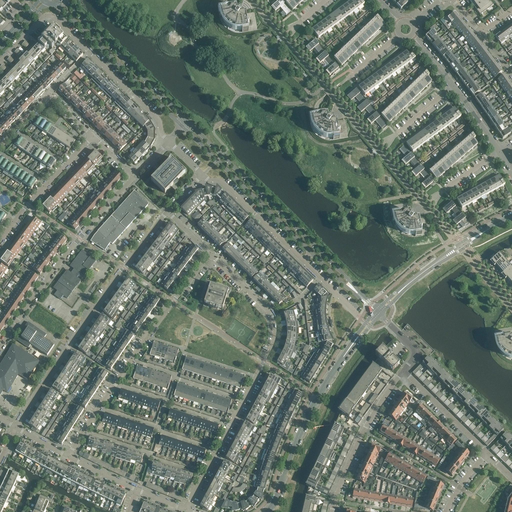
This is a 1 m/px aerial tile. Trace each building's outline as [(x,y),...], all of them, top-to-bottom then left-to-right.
[(287,15),(290,12),(284,4),(281,0),(280,0),(273,6),(272,7),(273,7),(276,11),(280,7),(287,15)] [(297,6),(290,0),(287,0),(285,2),(293,10),(297,6)] [(357,0),(352,0),(351,1),(358,9),(364,4),(361,1),(359,2),(357,0)] [(407,8),(413,4),(410,1),(408,3),(404,0),(402,0),(397,6),(401,10),(405,6),(407,8)] [(486,0),(482,3),(487,10),(494,5),(490,0),(488,2),(486,0)] [(255,12),(247,13),(246,14),(246,13),(245,13),(245,12),(245,11),(244,10),(243,9),(242,8),(241,8),(241,7),(240,7),(239,7),(238,7),(237,8),(236,7),(235,1),(217,4),(219,10),(220,17),(221,20),(223,24),(225,27),(228,29),(231,31),(235,32),(239,33),(242,32),(249,31),(258,30),(255,12)] [(351,1),(347,4),(353,13),(354,12),(355,14),(359,12),(358,9),(351,1)] [(482,3),(478,6),(479,8),(477,10),(480,15),(487,10),(482,3)] [(347,4),(343,7),(349,16),(353,13),(347,4)] [(349,16),(343,7),(338,10),(345,19),(349,16)] [(338,10),(334,14),(340,22),(345,19),(338,10)] [(448,18),(451,22),(459,16),(455,12),(448,18)] [(340,22),(334,14),(330,17),(336,25),(340,22)] [(459,16),(451,22),(455,26),(462,21),(458,17),(459,16)] [(330,17),(325,20),(332,29),(336,25),(330,17)] [(377,17),(373,20),(381,28),(385,24),(377,17)] [(332,29),(325,20),(321,23),(327,32),(332,29)] [(373,20),(369,24),(377,32),(381,28),(373,20)] [(455,26),(458,31),(465,25),(462,21),(455,26)] [(321,23),(317,26),(323,35),(327,32),(321,23)] [(369,24),(365,28),(373,36),(377,32),(369,24)] [(469,29),(465,25),(458,31),(461,35),(469,29)] [(323,35),(317,26),(312,30),(318,38),(323,35)] [(425,37),(429,41),(436,35),(433,31),(435,28),(433,26),(428,31),(430,33),(425,37)] [(45,49),(45,48),(49,45),(51,47),(56,42),(61,47),(67,40),(58,31),(58,30),(56,27),(55,28),(55,29),(52,29),(52,28),(51,28),(48,31),(49,31),(38,42),(45,49)] [(365,28),(362,32),(369,39),(373,36),(365,28)] [(461,35),(465,39),(472,33),(469,29),(461,35)] [(500,33),(506,41),(510,38),(504,30),(500,33)] [(358,35),(365,43),(369,39),(362,32),(358,35)] [(307,48),(310,51),(310,52),(315,48),(318,45),(319,45),(315,40),(315,41),(308,33),(304,36),(311,44),(306,48),(307,48)] [(475,37),(472,33),(465,39),(468,43),(475,37)] [(506,41),(500,33),(495,37),(501,44),(506,41)] [(358,35),(354,39),(361,47),(365,43),(358,35)] [(433,45),(440,39),(436,35),(429,41),(433,45)] [(479,42),(475,37),(468,43),(472,47),(479,42)] [(67,40),(61,47),(65,51),(71,44),(70,42),(71,41),(68,39),(67,40)] [(350,43),(355,48),(357,51),(361,47),(354,39),(350,43)] [(436,49),(438,48),(443,43),(440,39),(433,45),(436,49)] [(34,46),(41,53),(45,49),(38,42),(34,46)] [(479,42),(472,47),(473,48),(475,52),(482,46),(479,42)] [(357,51),(355,48),(350,43),(346,47),(353,54),(357,51)] [(440,54),(447,47),(443,43),(438,48),(436,49),(440,54)] [(71,44),(65,51),(68,54),(75,48),(71,44)] [(325,52),(321,48),(318,45),(315,48),(321,56),(316,59),(317,60),(317,59),(320,63),(320,64),(325,60),(328,57),(329,56),(325,52)] [(446,48),(440,54),(443,58),(450,52),(453,50),(450,45),(447,47),(446,48)] [(41,53),(34,46),(31,50),(38,56),(41,53)] [(486,50),(484,48),(482,46),(475,52),(478,56),(486,50)] [(353,54),(346,47),(342,50),(349,58),(353,54)] [(79,51),(76,48),(75,48),(68,54),(72,58),(79,51)] [(27,54),(34,60),(38,56),(31,50),(27,54)] [(342,50),(338,54),(346,62),(349,58),(342,50)] [(486,50),(478,56),(482,60),(489,55),(486,50)] [(79,51),(72,58),(76,62),(83,55),(79,51)] [(410,56),(407,51),(402,55),(409,63),(415,58),(412,55),(410,56)] [(450,52),(443,58),(447,62),(454,56),(450,52)] [(23,58),(30,64),(31,65),(35,62),(34,60),(27,54),(23,58)] [(346,62),(338,54),(334,58),(341,66),(346,62)] [(454,56),(447,62),(450,66),(457,60),(460,58),(456,54),(454,56)] [(402,55),(398,58),(404,67),(409,63),(402,55)] [(482,60),(485,64),(492,59),(489,55),(482,60)] [(325,60),(322,62),(327,67),(329,65),(331,67),(326,71),(327,71),(330,75),(332,74),(333,75),(340,70),(339,68),(335,64),(334,64),(328,57),(325,60)] [(30,64),(23,58),(19,61),(26,68),(30,64)] [(404,67),(398,58),(394,61),(400,70),(404,67)] [(492,59),(485,64),(488,69),(496,63),(492,59)] [(85,71),(92,64),(88,60),(81,67),(85,71)] [(457,60),(450,66),(453,70),(460,65),(457,60)] [(19,61),(16,65),(23,72),(26,68),(19,61)] [(59,61),(55,65),(63,73),(64,72),(63,71),(66,68),(59,61)] [(394,61),(389,64),(396,73),(400,70),(394,61)] [(460,65),(453,70),(457,75),(464,69),(466,67),(463,63),(460,65)] [(488,69),(492,73),(499,67),(496,63),(488,69)] [(85,71),(89,74),(96,68),(92,64),(85,71)] [(396,73),(389,64),(385,68),(391,76),(396,73)] [(23,72),(16,65),(12,69),(19,76),(23,72)] [(51,69),(58,76),(59,75),(60,76),(63,73),(55,65),(51,69)] [(499,67),(492,73),(495,78),(502,72),(499,67)] [(96,68),(89,74),(93,78),(100,71),(96,68)] [(385,68),(381,71),(387,80),(391,76),(385,68)] [(12,69),(8,73),(15,80),(19,76),(12,69)] [(51,69),(48,73),(54,80),(58,76),(51,69)] [(464,69),(457,75),(460,79),(467,73),(464,69)] [(91,80),(95,83),(103,75),(100,71),(93,78),(91,80)] [(387,80),(381,71),(376,74),(383,83),(387,80)] [(429,76),(426,72),(420,78),(428,85),(432,81),(428,77),(429,76)] [(15,80),(8,73),(4,77),(11,84),(15,80)] [(44,77),(51,84),(52,83),(53,83),(55,81),(54,80),(48,73),(44,77)] [(460,79),(463,83),(471,78),(467,73),(460,79)] [(376,74),(372,77),(378,86),(383,83),(376,74)] [(107,79),(103,75),(95,83),(99,87),(101,86),(107,79)] [(500,85),(508,79),(504,75),(497,80),(500,85)] [(1,81),(7,88),(9,89),(13,85),(11,84),(4,77),(1,81)] [(44,77),(40,81),(47,88),(51,84),(44,77)] [(378,86),(372,77),(368,81),(374,89),(378,86)] [(420,78),(417,81),(424,89),(428,85),(420,78)] [(471,78),(463,83),(467,87),(474,82),(471,78)] [(101,86),(104,90),(111,83),(107,79),(101,86)] [(503,89),(511,84),(508,79),(500,85),(503,89)] [(36,85),(43,92),(44,90),(45,91),(48,89),(47,88),(40,81),(36,85)] [(368,81),(363,84),(370,92),(374,89),(368,81)] [(424,89),(417,81),(413,85),(420,93),(424,89)] [(467,87),(470,92),(477,86),(474,82),(467,87)] [(69,87),(65,83),(58,90),(61,93),(60,94),(61,95),(69,87)] [(111,83),(104,90),(103,91),(107,95),(115,86),(111,83)] [(370,92),(363,84),(359,87),(365,96),(370,92)] [(506,93),(511,89),(511,85),(511,84),(503,89),(506,93)] [(36,85),(33,89),(40,96),(43,93),(42,93),(43,92),(36,85)] [(413,85),(409,89),(416,96),(420,93),(413,85)] [(111,98),(112,97),(119,90),(115,86),(107,95),(111,98)] [(477,86),(470,92),(473,96),(481,91),(477,86)] [(63,96),(66,98),(72,91),(69,87),(61,95),(62,96),(63,96)] [(29,93),(37,100),(40,96),(33,89),(29,93)] [(362,104),(366,101),(360,94),(360,93),(356,89),(348,96),(348,97),(348,96),(351,100),(351,101),(356,97),(362,104)] [(416,96),(409,89),(405,92),(412,100),(416,96)] [(119,90),(112,97),(116,101),(123,94),(119,90)] [(68,101),(69,103),(76,95),(72,91),(66,98),(68,101)] [(405,92),(401,96),(408,104),(412,100),(405,92)] [(29,93),(25,97),(33,104),(33,103),(35,100),(36,101),(37,100),(29,93)] [(475,99),(478,103),(486,98),(482,93),(475,99)] [(115,102),(118,106),(126,98),(123,94),(116,101),(115,102)] [(71,103),(74,106),(80,99),(76,95),(69,103),(70,104),(71,103)] [(408,104),(401,96),(397,100),(404,108),(408,104)] [(21,101),(28,107),(30,105),(31,106),(33,104),(25,97),(21,101)] [(126,98),(118,106),(122,110),(130,102),(126,98)] [(478,103),(481,108),(489,102),(486,98),(478,103)] [(75,109),(77,110),(84,103),(80,99),(74,106),(76,108),(75,109)] [(397,100),(393,104),(400,112),(404,108),(397,100)] [(21,101),(18,104),(25,112),(26,111),(25,110),(28,107),(21,101)] [(366,109),(372,116),(376,113),(370,106),(370,105),(366,101),(362,104),(358,108),(358,109),(358,108),(361,112),(361,113),(366,109)] [(122,110),(126,114),(134,105),(130,102),(122,110)] [(481,108),(484,112),(492,107),(489,102),(481,108)] [(79,111),(81,113),(88,106),(84,103),(77,110),(78,112),(79,111)] [(25,112),(18,104),(14,108),(21,115),(22,113),(23,114),(25,112)] [(88,106),(81,113),(84,116),(83,117),(84,118),(92,110),(94,108),(90,104),(88,106)] [(400,112),(393,104),(389,108),(397,115),(400,112)] [(134,105),(126,114),(130,117),(131,116),(138,109),(134,105)] [(492,107),(484,112),(488,117),(495,111),(492,107)] [(14,108),(10,112),(18,120),(18,119),(17,118),(21,115),(14,108)] [(389,108),(385,111),(393,119),(397,115),(389,108)] [(461,117),(455,108),(450,111),(456,120),(461,117)] [(138,109),(131,116),(135,120),(143,112),(141,110),(140,111),(138,109)] [(340,139),(349,137),(346,120),(337,121),(336,121),(336,120),(336,119),(335,118),(335,117),(334,116),(333,116),(333,115),(332,115),(331,115),(330,115),(329,115),(328,115),(327,115),(326,109),(308,112),(311,124),(312,128),(314,131),(316,134),(319,137),(322,139),(326,140),(330,140),(333,140),(340,139)] [(86,118),(89,121),(96,114),(92,110),(84,118),(86,119),(86,118)] [(393,119),(385,111),(381,115),(389,123),(393,119)] [(450,111),(446,115),(452,123),(456,120),(450,111)] [(488,117),(491,121),(498,116),(495,111),(488,117)] [(18,120),(10,112),(6,116),(13,123),(15,121),(16,122),(18,120)] [(143,112),(135,120),(139,124),(146,117),(144,115),(145,114),(143,112)] [(92,125),(100,118),(100,117),(100,116),(100,115),(100,114),(99,113),(97,113),(96,113),(96,114),(89,121),(92,123),(91,124),(92,125)] [(382,128),(386,125),(379,117),(380,117),(376,113),(372,116),(368,120),(371,124),(376,121),(382,128)] [(1,118),(3,120),(10,127),(11,127),(10,126),(13,123),(6,116),(4,114),(1,118)] [(441,118),(448,126),(452,123),(446,115),(441,118)] [(491,121),(494,126),(501,120),(498,116),(491,121)] [(38,128),(44,119),(43,118),(42,119),(39,117),(35,123),(34,122),(28,128),(30,130),(32,128),(33,128),(34,129),(35,128),(36,128),(36,127),(38,128)] [(143,127),(144,126),(150,121),(146,117),(139,124),(143,127)] [(94,126),(97,128),(103,122),(100,118),(92,125),(93,127),(94,126)] [(441,118),(437,121),(443,130),(448,126),(441,118)] [(43,131),(48,123),(45,121),(46,120),(44,119),(38,128),(43,131)] [(10,127),(3,120),(0,122),(0,125),(6,130),(7,129),(8,129),(10,127)] [(494,126),(497,130),(504,125),(501,120),(494,126)] [(150,121),(144,126),(148,132),(155,130),(150,121)] [(443,130),(437,121),(433,124),(439,133),(443,130)] [(98,132),(100,133),(107,125),(103,122),(97,128),(99,131),(98,132)] [(48,123),(43,131),(47,134),(53,125),(52,124),(51,125),(48,123)] [(433,124),(428,127),(435,136),(439,133),(433,124)] [(53,125),(47,134),(52,137),(57,129),(54,127),(55,126),(53,125)] [(102,133),(104,136),(111,129),(107,125),(100,133),(101,134),(102,133)] [(497,130),(500,135),(507,129),(504,125),(497,130)] [(435,136),(428,127),(424,131),(430,139),(435,136)] [(57,129),(52,137),(56,140),(62,131),(61,130),(60,131),(57,129)] [(106,139),(107,141),(115,133),(111,129),(104,136),(107,138),(106,139)] [(507,129),(500,135),(503,139),(511,134),(507,129)] [(62,131),(56,140),(61,143),(66,135),(63,133),(64,132),(62,131)] [(424,131),(420,134),(426,143),(430,139),(424,131)] [(465,137),(466,139),(473,148),(478,144),(474,139),(475,138),(473,134),(471,132),(465,137)] [(110,141),(112,143),(119,137),(115,133),(107,141),(109,142),(110,141)] [(426,143),(420,134),(415,137),(422,146),(426,143)] [(66,135),(61,143),(65,146),(71,137),(70,136),(69,137),(66,135)] [(17,147),(19,148),(25,139),(23,138),(23,139),(20,137),(17,141),(16,141),(12,145),(14,146),(13,148),(14,148),(15,149),(16,148),(17,148),(17,147)] [(71,137),(65,146),(67,147),(66,148),(66,149),(66,150),(68,151),(70,149),(75,141),(72,139),(73,138),(71,137)] [(114,147),(115,148),(123,140),(119,137),(112,143),(115,146),(114,147)] [(415,137),(411,140),(417,149),(422,146),(415,137)] [(155,140),(148,138),(145,143),(150,149),(155,140)] [(29,143),(28,142),(26,141),(26,140),(25,139),(19,148),(23,151),(29,143)] [(473,148),(466,139),(462,143),(469,151),(473,148)] [(123,140),(115,148),(116,149),(117,148),(120,151),(127,144),(123,140)] [(417,149),(411,140),(406,144),(413,152),(417,149)] [(143,142),(139,146),(146,153),(150,149),(145,143),(143,142)] [(23,151),(28,154),(34,145),(32,144),(32,145),(29,143),(23,151)] [(462,143),(458,146),(465,155),(469,151),(462,143)] [(28,154),(33,157),(38,149),(35,147),(35,146),(34,145),(28,154)] [(146,153),(139,146),(136,150),(142,157),(146,153)] [(410,161),(414,158),(415,158),(411,153),(410,154),(404,146),(400,149),(407,157),(402,161),(403,161),(406,165),(410,161)] [(465,155),(458,146),(454,150),(461,158),(465,155)] [(33,157),(37,160),(43,151),(41,150),(41,151),(38,149),(33,157)] [(136,150),(132,154),(139,161),(142,157),(136,150)] [(454,150),(450,154),(457,162),(461,158),(454,150)] [(37,160),(42,163),(47,155),(44,153),(45,152),(43,151),(37,160)] [(91,155),(98,162),(102,158),(95,151),(91,155)] [(130,160),(135,165),(139,161),(132,154),(128,158),(126,156),(124,159),(128,163),(130,160)] [(457,162),(450,154),(446,157),(453,165),(457,162)] [(42,163),(40,165),(45,168),(46,166),(52,157),(50,156),(50,157),(47,155),(42,163)] [(91,156),(88,160),(95,166),(98,162),(91,155),(91,156)] [(52,157),(46,166),(47,167),(47,168),(47,169),(47,170),(48,171),(51,169),(56,161),(53,159),(54,158),(52,157)] [(446,157),(442,161),(449,169),(453,165),(446,157)] [(420,166),(414,158),(410,161),(416,169),(412,173),(413,173),(416,176),(415,177),(416,177),(420,173),(424,170),(421,165),(420,166)] [(165,193),(172,187),(185,172),(171,159),(151,180),(165,193)] [(0,167),(4,171),(10,163),(5,160),(0,167)] [(88,160),(84,163),(91,170),(95,166),(88,160)] [(449,169),(442,161),(438,164),(445,172),(449,169)] [(4,171),(3,173),(8,176),(14,166),(10,163),(4,171)] [(91,170),(84,163),(80,167),(87,174),(91,170)] [(438,164),(434,168),(441,176),(445,172),(438,164)] [(14,166),(8,176),(12,179),(19,169),(14,166)] [(80,167),(77,171),(84,178),(87,174),(80,167)] [(441,176),(434,168),(429,172),(436,180),(441,176)] [(17,182),(23,172),(19,169),(12,179),(17,182)] [(424,170),(420,173),(426,181),(422,184),(422,185),(422,184),(426,188),(425,188),(426,189),(434,181),(431,177),(430,177),(424,170)] [(84,178),(77,171),(73,175),(80,182),(84,178)] [(115,171),(111,175),(119,181),(122,177),(115,171)] [(21,185),(22,183),(28,175),(23,172),(17,182),(21,185)] [(22,183),(27,186),(32,178),(28,175),(22,183)] [(73,175),(69,179),(76,186),(80,182),(73,175)] [(111,175),(108,179),(115,185),(119,181),(111,175)] [(500,176),(495,178),(500,188),(505,185),(500,176)] [(28,190),(29,191),(31,189),(32,189),(37,181),(32,178),(27,186),(28,187),(27,188),(28,190)] [(495,178),(490,181),(495,190),(500,188),(495,178)] [(76,186),(69,179),(65,183),(72,190),(76,186)] [(108,179),(104,183),(111,189),(115,185),(108,179)] [(490,181),(485,183),(491,193),(495,190),(490,181)] [(65,183),(62,187),(69,193),(72,190),(65,183)] [(104,183),(101,187),(108,193),(111,189),(104,183)] [(481,186),(486,195),(491,193),(485,183),(481,186)] [(481,186),(476,189),(481,198),(483,201),(487,198),(486,195),(481,186)] [(69,193),(62,187),(58,191),(65,197),(69,193)] [(101,187),(97,191),(104,197),(108,193),(101,187)] [(207,190),(208,197),(210,196),(209,196),(210,195),(215,197),(217,190),(216,190),(216,188),(211,187),(210,188),(207,187),(207,190)] [(220,200),(225,194),(225,195),(218,188),(217,190),(215,197),(216,197),(216,196),(220,200)] [(476,189),(471,191),(476,201),(481,198),(476,189)] [(208,197),(207,190),(195,193),(196,194),(197,193),(203,200),(204,199),(203,198),(208,197)] [(54,195),(61,201),(65,197),(58,191),(54,195)] [(134,191),(111,216),(98,231),(98,232),(94,235),(90,241),(105,251),(109,245),(110,243),(112,245),(149,204),(134,191)] [(97,191),(94,195),(101,201),(104,197),(97,191)] [(471,191),(466,194),(472,203),(476,201),(471,191)] [(205,201),(203,200),(197,193),(196,194),(193,197),(201,205),(205,201)] [(229,198),(225,194),(220,200),(219,201),(223,205),(229,198)] [(466,194),(462,197),(467,206),(472,203),(466,194)] [(61,201),(54,195),(50,198),(57,205),(61,201)] [(94,195),(90,199),(97,206),(101,201),(94,195)] [(193,197),(189,201),(196,208),(197,209),(201,205),(193,197)] [(467,206),(462,197),(457,199),(462,209),(467,206)] [(46,201),(54,209),(57,205),(50,198),(47,202),(46,201)] [(229,198),(223,205),(226,209),(233,202),(229,198)] [(90,199),(86,203),(93,210),(97,206),(90,199)] [(54,209),(46,201),(42,206),(49,213),(49,214),(51,215),(52,214),(50,213),(54,209)] [(196,208),(189,201),(181,209),(181,210),(181,209),(185,213),(184,214),(187,217),(196,208)] [(447,206),(443,209),(443,210),(444,209),(447,213),(447,214),(451,210),(458,217),(461,214),(455,207),(456,206),(451,201),(446,205),(447,206)] [(225,210),(229,214),(237,206),(233,202),(226,209),(225,210)] [(86,203),(83,207),(90,214),(93,210),(86,203)] [(428,235),(427,228),(425,217),(419,218),(418,218),(418,217),(418,216),(417,215),(417,214),(416,214),(416,213),(415,213),(414,212),(413,212),(412,212),(411,212),(409,212),(408,203),(390,206),(393,221),(394,225),(396,228),(398,231),(401,234),(404,236),(408,237),(412,237),(415,237),(422,236),(428,235)] [(234,216),(241,210),(237,206),(229,214),(233,218),(234,216)] [(83,207),(79,211),(86,218),(90,214),(83,207)] [(245,213),(241,210),(234,216),(238,220),(245,213)] [(79,211),(76,215),(83,222),(86,218),(79,211)] [(245,213),(238,220),(242,224),(249,217),(249,218),(247,216),(248,215),(246,212),(245,213)] [(64,213),(58,219),(60,221),(61,222),(67,215),(64,213)] [(458,217),(453,221),(454,221),(457,225),(457,226),(459,224),(463,228),(465,226),(464,226),(467,224),(468,223),(469,224),(468,222),(467,221),(465,219),(466,218),(462,214),(461,214),(458,217)] [(76,215),(72,219),(79,226),(83,222),(76,215)] [(33,217),(30,222),(38,228),(41,223),(33,217)] [(201,229),(208,223),(202,218),(199,221),(200,222),(198,225),(201,229)] [(68,224),(75,230),(79,226),(72,219),(68,224)] [(249,231),(255,224),(251,220),(245,227),(249,231)] [(27,226),(34,232),(38,228),(30,222),(27,226)] [(208,223),(201,229),(205,233),(211,226),(208,223)] [(252,234),(259,228),(258,226),(259,225),(256,223),(255,224),(249,231),(252,234)] [(167,228),(176,235),(179,230),(171,224),(167,228)] [(213,225),(211,226),(205,233),(209,236),(215,230),(217,228),(213,225)] [(27,226),(23,231),(31,236),(34,232),(27,226)] [(176,235),(167,228),(164,232),(173,239),(176,235)] [(256,238),(263,231),(259,228),(252,234),(256,238)] [(215,230),(209,236),(212,240),(218,234),(215,230)] [(264,230),(263,231),(256,238),(260,242),(267,235),(265,234),(267,233),(264,230)] [(31,236),(23,231),(20,235),(28,241),(31,236)] [(173,239),(164,232),(161,236),(168,242),(169,243),(173,239)] [(67,240),(62,236),(60,234),(56,239),(65,245),(66,244),(65,243),(67,240)] [(218,234),(212,240),(216,243),(222,237),(218,234)] [(267,235),(260,242),(264,246),(271,239),(269,237),(270,236),(268,234),(267,235)] [(20,235),(17,239),(25,245),(28,241),(20,235)] [(161,236),(158,240),(165,246),(168,242),(161,236)] [(223,236),(222,237),(216,243),(220,247),(227,239),(223,236)] [(17,239),(14,244),(21,249),(25,245),(17,239)] [(65,245),(56,239),(53,243),(60,249),(62,246),(63,247),(65,245)] [(268,250),(275,243),(271,239),(264,246),(268,250)] [(155,245),(162,250),(165,246),(158,240),(155,245)] [(53,243),(49,247),(58,254),(59,252),(58,252),(60,249),(53,243)] [(226,253),(232,247),(228,243),(222,250),(226,253)] [(272,253),(279,246),(275,243),(268,250),(267,251),(271,254),(272,253)] [(14,244),(11,248),(18,254),(21,249),(14,244)] [(191,244),(188,249),(195,254),(198,250),(191,244)] [(155,245),(152,249),(160,255),(163,251),(162,250),(155,245)] [(276,257),(282,250),(279,246),(272,253),(276,257)] [(46,251),(54,257),(56,255),(57,255),(58,254),(49,247),(48,247),(47,247),(46,247),(45,247),(45,248),(45,249),(46,250),(45,251),(46,251)] [(236,251),(232,247),(226,253),(230,257),(236,251)] [(11,248),(7,252),(15,258),(18,254),(11,248)] [(184,252),(192,258),(195,254),(188,249),(187,248),(184,252)] [(157,259),(160,255),(152,249),(149,253),(157,259)] [(50,292),(46,298),(43,302),(57,313),(64,303),(60,300),(63,296),(67,299),(81,281),(77,278),(80,274),(84,277),(96,261),(82,250),(70,266),(74,269),(71,273),(67,270),(53,288),(57,291),(54,295),(50,292)] [(280,261),(286,254),(282,250),(276,257),(280,261)] [(46,251),(43,256),(51,262),(52,261),(51,260),(54,257),(46,251)] [(233,260),(240,254),(236,251),(230,257),(233,260)] [(7,252),(4,257),(12,262),(15,258),(7,252)] [(181,256),(189,262),(192,258),(184,252),(181,256)] [(146,257),(153,262),(154,263),(157,259),(149,253),(146,257)] [(495,266),(504,258),(501,253),(496,257),(494,255),(492,257),(493,257),(491,258),(493,260),(491,261),(492,262),(492,261),(496,265),(495,266)] [(243,258),(240,254),(233,260),(237,264),(243,258)] [(283,265),(290,258),(286,254),(280,261),(283,265)] [(12,262),(4,257),(3,256),(0,260),(8,267),(12,262)] [(51,262),(43,256),(39,260),(47,266),(49,263),(50,264),(51,262)] [(179,261),(186,266),(189,262),(181,256),(178,260),(179,261)] [(146,257),(142,261),(150,266),(153,262),(146,257)] [(241,268),(247,261),(243,258),(237,264),(241,268)] [(287,268),(294,262),(290,258),(283,265),(287,268)] [(500,269),(508,262),(504,258),(495,266),(497,265),(500,269)] [(39,260),(36,264),(45,271),(46,269),(45,269),(47,266),(39,260)] [(150,266),(142,261),(139,265),(147,270),(150,266)] [(176,265),(183,270),(186,266),(179,261),(176,265)] [(250,265),(247,261),(241,268),(244,271),(250,265)] [(291,272),(298,265),(294,262),(287,268),(291,272)] [(503,274),(511,267),(508,262),(500,269),(500,270),(500,269),(504,273),(502,274),(503,274)] [(45,271),(36,264),(33,269),(40,275),(43,271),(43,272),(45,271)] [(147,270),(139,265),(136,269),(141,273),(140,274),(142,276),(147,270)] [(180,274),(181,272),(183,270),(176,265),(173,269),(180,274)] [(244,271),(248,275),(254,268),(250,265),(244,271)] [(294,277),(302,269),(298,265),(291,272),(290,273),(294,277)] [(506,279),(511,274),(511,266),(511,267),(503,274),(503,275),(504,274),(507,278),(506,279)] [(254,268),(248,275),(252,278),(258,272),(254,268)] [(170,273),(177,278),(180,274),(173,269),(170,273)] [(298,281),(299,280),(306,273),(302,269),(294,277),(298,281)] [(259,273),(259,274),(253,280),(257,284),(265,276),(260,271),(259,273)] [(27,277),(28,277),(35,282),(38,277),(30,272),(27,277)] [(167,277),(173,282),(177,278),(170,273),(167,277)] [(314,281),(306,273),(299,280),(307,288),(313,281),(314,281)] [(170,286),(172,285),(173,282),(167,277),(165,276),(162,280),(170,286)] [(269,279),(265,276),(257,284),(261,287),(267,281),(269,279)] [(24,281),(32,286),(35,282),(28,277),(27,277),(24,281)] [(129,279),(125,284),(133,289),(136,285),(129,280),(129,279)] [(162,280),(158,284),(167,291),(170,286),(162,280)] [(24,281),(21,285),(29,291),(32,286),(24,281)] [(264,291),(270,284),(267,281),(261,287),(264,291)] [(125,284),(122,288),(130,293),(133,289),(125,284)] [(229,290),(208,284),(207,290),(208,290),(204,303),(210,305),(209,307),(216,309),(217,307),(223,309),(229,290)] [(274,288),(270,284),(264,291),(268,294),(274,288)] [(18,290),(26,295),(29,291),(21,285),(18,290)] [(315,289),(314,290),(322,298),(322,299),(328,298),(328,297),(327,297),(327,298),(326,294),(327,294),(321,288),(322,287),(320,285),(318,286),(318,285),(318,286),(315,289)] [(119,292),(127,297),(128,298),(131,294),(130,293),(122,288),(119,292)] [(274,288),(268,294),(272,298),(278,292),(274,288)] [(26,295),(18,290),(15,294),(23,300),(26,295)] [(116,296),(124,301),(127,297),(119,292),(116,296)] [(275,301),(281,295),(278,292),(272,298),(275,301)] [(23,300),(15,294),(12,299),(20,304),(23,300)] [(282,294),(281,295),(275,301),(279,305),(286,298),(282,294)] [(116,296),(113,300),(121,306),(124,301),(116,296)] [(150,300),(157,305),(160,301),(153,296),(150,300)] [(12,299),(9,303),(17,309),(20,304),(12,299)] [(145,303),(154,309),(157,305),(150,300),(148,299),(145,303)] [(122,307),(121,306),(113,300),(110,304),(119,311),(122,307)] [(17,309),(9,303),(5,308),(13,313),(17,309)] [(110,304),(107,309),(116,315),(119,311),(110,304)] [(147,304),(144,308),(151,313),(154,309),(147,304)] [(32,316),(33,316),(49,327),(47,329),(56,336),(65,323),(40,306),(32,316)] [(141,312),(148,317),(151,313),(142,307),(139,311),(141,312)] [(5,308),(2,312),(10,318),(13,313),(5,308)] [(107,309),(106,311),(104,313),(113,320),(117,315),(116,315),(107,309)] [(294,311),(284,314),(284,316),(285,319),(295,316),(294,311)] [(10,318),(2,312),(0,315),(0,317),(7,322),(10,318)] [(138,316),(145,322),(148,317),(141,312),(138,316)] [(101,317),(99,319),(107,325),(108,325),(109,325),(111,327),(113,323),(111,322),(111,321),(110,320),(103,315),(102,315),(101,317)] [(135,321),(142,326),(145,322),(138,316),(135,321)] [(295,316),(285,319),(286,321),(286,324),(297,322),(295,316)] [(97,324),(104,329),(107,325),(99,319),(97,324)] [(135,321),(132,325),(139,330),(142,326),(135,321)] [(16,340),(28,348),(29,348),(31,345),(47,356),(54,345),(44,338),(46,335),(28,322),(16,340)] [(130,323),(127,327),(129,329),(128,329),(136,334),(137,332),(138,333),(140,331),(139,330),(132,325),(130,323)] [(97,324),(94,328),(102,334),(105,330),(104,329),(97,324)] [(511,327),(495,330),(495,331),(497,346),(498,347),(498,348),(498,349),(499,351),(500,352),(500,353),(501,354),(502,355),(502,356),(503,357),(504,357),(505,358),(506,359),(507,359),(508,360),(509,361),(511,361),(511,327)] [(94,328),(92,330),(91,332),(98,337),(99,338),(102,334),(94,328)] [(125,330),(122,334),(131,340),(134,336),(125,330)] [(91,332),(88,336),(95,341),(98,337),(91,332)] [(120,338),(121,339),(128,344),(131,340),(122,334),(120,338)] [(95,341),(88,336),(85,340),(92,346),(95,341)] [(121,339),(118,344),(126,349),(128,344),(121,339)] [(85,340),(82,345),(89,350),(92,346),(85,340)] [(322,342),(324,347),(322,351),(319,350),(327,355),(333,345),(332,341),(333,341),(333,342),(333,341),(322,342)] [(116,342),(113,346),(115,348),(123,353),(126,349),(118,344),(116,342)] [(155,356),(159,344),(154,342),(150,355),(155,356)] [(160,358),(164,345),(159,344),(155,356),(160,358)] [(285,347),(284,349),(294,353),(295,353),(297,347),(294,346),(286,344),(285,347)] [(0,365),(0,395),(3,390),(7,393),(11,387),(19,374),(28,380),(39,361),(38,360),(29,355),(21,350),(13,345),(4,358),(0,365)] [(89,350),(82,345),(79,349),(79,350),(79,349),(86,354),(89,350)] [(165,360),(169,347),(164,345),(160,358),(165,360)] [(169,361),(174,349),(169,347),(165,360),(169,361)] [(115,348),(113,352),(120,357),(123,353),(115,348)] [(375,355),(378,357),(392,371),(399,364),(382,348),(375,355)] [(174,349),(169,361),(174,363),(179,350),(178,350),(174,349)] [(284,349),(283,351),(282,353),(290,358),(291,358),(294,353),(284,349)] [(318,349),(315,354),(316,354),(324,360),(327,355),(319,350),(318,349)] [(113,352),(110,356),(117,361),(120,357),(113,352)] [(74,356),(73,358),(82,364),(86,358),(84,357),(83,358),(82,358),(76,354),(77,353),(76,353),(76,354),(74,356)] [(279,358),(287,362),(290,358),(282,353),(281,356),(279,358)] [(324,360),(316,354),(314,353),(311,358),(322,364),(324,360)] [(110,356),(107,360),(114,365),(117,361),(110,356)] [(429,356),(412,373),(415,375),(422,368),(426,372),(429,369),(435,362),(429,356)] [(187,372),(191,359),(187,357),(186,357),(182,370),(187,372)] [(72,360),(70,362),(79,368),(80,369),(83,364),(82,364),(73,358),(72,360)] [(277,362),(277,363),(281,365),(280,366),(287,371),(291,364),(287,362),(279,358),(278,360),(277,362)] [(311,358),(308,362),(319,369),(322,364),(311,358)] [(192,373),(196,360),(191,359),(187,372),(192,373)] [(99,360),(97,362),(105,368),(106,366),(111,370),(114,365),(107,360),(104,364),(99,360)] [(196,360),(192,373),(197,375),(201,362),(196,360)] [(70,362),(67,366),(77,372),(79,368),(70,362)] [(201,362),(197,375),(202,376),(206,363),(201,362)] [(319,369),(308,362),(305,367),(316,373),(319,369)] [(435,362),(429,369),(435,375),(441,369),(436,363),(435,362)] [(206,363),(202,376),(206,378),(211,365),(206,363)] [(339,411),(341,412),(346,416),(345,417),(349,420),(349,419),(358,425),(374,403),(373,403),(375,400),(376,400),(392,379),(384,372),(384,371),(381,369),(380,370),(373,364),(339,411)] [(133,379),(138,380),(142,367),(138,366),(137,365),(133,379)] [(211,365),(206,378),(211,379),(216,366),(211,365)] [(67,366),(65,371),(74,377),(77,372),(67,366)] [(216,366),(211,379),(216,381),(221,368),(216,366)] [(143,382),(147,369),(142,367),(138,380),(143,382)] [(306,367),(303,372),(313,378),(316,373),(305,367),(306,367)] [(96,372),(98,374),(105,378),(108,374),(99,368),(96,372)] [(221,368),(216,381),(221,383),(225,370),(221,368)] [(143,382),(148,384),(152,371),(147,369),(143,382)] [(441,369),(435,375),(441,381),(448,375),(448,374),(447,374),(441,369)] [(225,370),(221,383),(226,384),(230,371),(225,370)] [(65,371),(62,375),(71,381),(74,377),(65,371)] [(153,385),(157,372),(152,371),(148,384),(153,385)] [(230,371),(226,384),(231,386),(235,373),(230,371)] [(105,378),(98,374),(96,372),(93,377),(95,378),(102,383),(105,378)] [(153,385),(158,387),(162,374),(157,372),(153,385)] [(300,377),(302,378),(300,380),(304,382),(306,380),(310,383),(313,378),(303,372),(300,377)] [(235,373),(231,386),(236,387),(240,374),(235,373)] [(162,388),(167,375),(162,374),(158,387),(162,388)] [(240,374),(236,387),(241,389),(245,376),(240,374)] [(68,385),(71,381),(62,375),(59,379),(66,384),(68,385)] [(171,377),(167,375),(162,388),(168,390),(172,377),(171,377)] [(281,379),(279,378),(275,375),(274,377),(270,375),(268,380),(278,385),(281,379)] [(448,375),(441,381),(447,388),(454,381),(448,375)] [(95,378),(92,382),(99,387),(102,383),(95,378)] [(59,379),(56,383),(64,388),(66,384),(59,379)] [(278,385),(268,380),(265,384),(276,389),(278,385)] [(454,381),(447,388),(454,394),(460,387),(460,386),(460,387),(454,381)] [(99,387),(92,382),(89,386),(96,391),(99,387)] [(65,389),(64,388),(56,383),(53,388),(62,394),(65,389)] [(179,398),(183,385),(178,383),(174,396),(179,398)] [(276,389),(265,384),(263,389),(273,394),(276,389)] [(183,385),(179,398),(184,399),(188,386),(183,385)] [(89,386),(86,391),(94,395),(96,391),(89,386)] [(188,386),(184,399),(188,401),(193,388),(188,386)] [(460,387),(454,394),(460,400),(466,393),(460,387),(461,387),(460,387)] [(193,388),(188,401),(193,403),(198,390),(193,388)] [(300,400),(303,394),(302,394),(298,392),(299,391),(295,388),(294,390),(293,389),(290,394),(292,395),(300,400)] [(123,400),(126,391),(121,390),(121,389),(118,398),(123,400)] [(273,394),(263,389),(261,393),(269,397),(271,398),(273,394)] [(52,390),(49,395),(56,400),(59,395),(52,390)] [(198,390),(193,403),(198,404),(202,391),(198,390)] [(94,395),(86,391),(84,395),(91,400),(94,395)] [(202,391),(198,404),(203,406),(207,393),(202,391)] [(402,398),(409,403),(413,398),(407,392),(406,394),(405,393),(402,398)] [(78,397),(81,399),(88,404),(91,400),(84,395),(81,393),(78,397)] [(207,393),(203,406),(208,407),(212,394),(207,393)] [(269,397),(261,393),(258,397),(266,402),(269,397)] [(466,393),(460,400),(466,406),(473,399),(472,399),(466,393)] [(212,394),(208,407),(213,409),(217,396),(212,394)] [(49,395),(46,399),(54,404),(56,400),(49,395)] [(300,400),(292,395),(289,400),(298,404),(299,401),(300,400)] [(217,396),(213,409),(218,410),(222,398),(217,396)] [(266,402),(258,397),(256,402),(264,406),(266,402)] [(222,398),(218,410),(222,412),(227,399),(222,398)] [(398,402),(406,407),(409,403),(402,398),(398,402)] [(43,403),(51,408),(53,409),(55,405),(54,404),(46,399),(43,403)] [(88,404),(81,399),(78,403),(85,408),(88,404)] [(227,399),(222,412),(228,414),(232,400),(231,401),(227,399)] [(473,399),(466,406),(472,412),(479,405),(473,399)] [(289,400),(287,405),(295,409),(298,404),(289,400)] [(155,401),(152,410),(157,411),(160,402),(155,401)] [(264,406),(256,402),(253,406),(261,411),(264,406)] [(398,402),(395,406),(403,412),(406,407),(398,402)] [(43,403),(41,408),(48,412),(51,408),(43,403)] [(74,410),(81,415),(84,410),(77,405),(74,410)] [(295,409),(287,405),(284,410),(293,414),(295,409)] [(419,416),(425,410),(424,408),(422,405),(415,412),(419,416)] [(479,405),(472,412),(478,418),(485,411),(479,405)] [(261,411),(253,406),(251,411),(259,415),(261,411)] [(392,411),(399,416),(403,412),(395,406),(392,411)] [(38,412),(46,417),(48,412),(41,408),(38,412)] [(168,418),(173,420),(175,411),(171,410),(170,409),(167,419),(168,419),(168,418)] [(71,414),(78,419),(81,415),(74,410),(71,414)] [(284,410),(282,415),(290,419),(293,414),(284,410)] [(419,416),(423,420),(429,414),(425,410),(419,416)] [(259,415),(251,411),(249,415),(256,420),(259,415)] [(396,420),(399,416),(392,411),(389,415),(396,420)] [(485,411),(478,418),(482,422),(472,432),(475,434),(479,430),(485,424),(491,417),(485,412),(485,411)] [(38,412),(35,416),(43,421),(46,417),(38,412)] [(69,413),(66,417),(68,419),(76,423),(77,424),(78,422),(77,421),(78,419),(71,414),(69,413)] [(423,420),(421,422),(425,426),(427,424),(433,417),(429,414),(423,420)] [(256,420),(249,415),(246,420),(254,424),(256,420)] [(282,415),(279,420),(288,424),(290,419),(282,415)] [(32,421),(40,425),(42,427),(45,422),(43,421),(35,416),(32,421)] [(437,421),(438,421),(435,418),(435,419),(433,417),(427,424),(431,427),(431,428),(437,421)] [(485,424),(491,430),(498,423),(497,423),(491,417),(485,424)] [(66,423),(73,428),(76,423),(68,419),(66,423)] [(288,424),(279,420),(277,425),(286,429),(288,424)] [(33,427),(32,430),(36,432),(40,425),(32,421),(29,425),(30,426),(30,425),(33,427)] [(430,428),(434,432),(441,425),(437,421),(431,428),(431,427),(430,428)] [(245,422),(243,427),(250,431),(253,426),(245,422)] [(384,422),(382,424),(378,430),(380,432),(380,433),(384,436),(389,428),(390,426),(384,422)] [(62,426),(70,432),(73,428),(66,423),(64,425),(63,425),(62,426)] [(498,423),(491,430),(495,434),(485,444),(487,447),(504,430),(498,424),(498,423)] [(274,429),(275,430),(284,434),(286,429),(277,425),(276,424),(274,429)] [(334,431),(333,433),(340,437),(344,429),(335,424),(332,430),(334,431)] [(438,436),(438,435),(445,429),(443,427),(444,426),(441,424),(441,425),(434,432),(438,436)] [(60,431),(67,436),(70,432),(62,426),(59,431),(60,431)] [(252,432),(250,431),(243,427),(240,431),(248,435),(249,436),(252,432)] [(149,428),(146,437),(151,438),(154,429),(149,428)] [(384,436),(389,439),(394,431),(389,428),(384,436)] [(438,435),(442,439),(449,433),(445,429),(438,435)] [(284,434),(275,430),(273,435),(282,439),(284,434)] [(57,436),(65,440),(67,436),(60,431),(57,436)] [(240,431),(238,436),(246,440),(248,435),(240,431)] [(394,441),(398,434),(394,431),(389,439),(394,441)] [(333,433),(331,432),(328,438),(330,439),(329,441),(336,445),(340,437),(333,433)] [(442,439),(446,443),(452,436),(449,433),(442,439)] [(511,437),(507,433),(500,439),(506,445),(511,439),(511,437)] [(280,443),(282,439),(273,435),(271,434),(269,440),(271,440),(280,444),(280,443)] [(394,441),(398,444),(403,436),(398,434),(394,441)] [(53,442),(57,444),(58,443),(62,445),(65,440),(57,436),(53,442)] [(246,440),(238,436),(235,440),(243,444),(246,440)] [(403,447),(408,439),(403,436),(398,444),(403,447)] [(450,447),(456,440),(452,436),(446,443),(450,447)] [(92,449),(92,448),(95,439),(90,437),(86,447),(92,449)] [(23,439),(16,452),(20,454),(25,445),(24,444),(25,441),(23,439)] [(408,450),(412,442),(408,439),(403,447),(408,450)] [(233,445),(241,449),(243,450),(245,445),(243,444),(235,440),(233,445)] [(278,449),(280,444),(271,440),(269,445),(278,449)] [(333,453),(336,445),(329,441),(327,440),(325,446),(326,447),(326,449),(325,449),(333,453)] [(456,453),(465,460),(469,454),(466,451),(466,450),(457,441),(455,444),(460,449),(456,453)] [(408,450),(412,453),(417,445),(412,442),(408,450)] [(373,445),(370,450),(379,454),(381,448),(374,444),(374,445),(373,445)] [(20,454),(24,457),(29,447),(25,445),(20,454)] [(116,457),(119,447),(114,445),(111,454),(111,456),(116,457)] [(241,449),(233,445),(231,449),(238,453),(241,449)] [(277,452),(278,449),(269,445),(267,450),(276,454),(277,452)] [(417,445),(412,453),(417,455),(421,448),(417,445)] [(33,449),(29,447),(24,457),(28,459),(33,449)] [(115,458),(120,459),(124,449),(119,447),(116,457),(115,458)] [(323,455),(322,457),(329,460),(333,453),(325,449),(326,449),(324,448),(321,454),(323,455)] [(417,455),(421,458),(426,451),(421,448),(417,455)] [(28,459),(32,461),(37,451),(33,449),(28,459)] [(125,461),(129,450),(124,449),(120,459),(125,461)] [(231,449),(228,454),(238,459),(240,454),(238,453),(231,449)] [(41,453),(36,463),(39,465),(45,455),(43,454),(45,452),(43,450),(41,453)] [(125,461),(130,463),(134,452),(129,450),(125,461)] [(134,452),(130,463),(135,464),(136,462),(138,453),(136,453),(137,451),(134,450),(134,452)] [(264,450),(262,455),(274,459),(276,454),(267,450),(264,450)] [(370,450),(368,455),(376,459),(379,454),(370,450)] [(37,451),(32,461),(36,463),(41,453),(37,451)] [(426,451),(421,458),(426,461),(431,453),(426,451)] [(45,455),(39,465),(43,468),(49,458),(47,457),(49,454),(47,452),(45,455)] [(390,453),(385,461),(390,464),(395,456),(390,453)] [(426,461),(431,464),(435,456),(431,453),(426,461)] [(452,458),(462,466),(464,463),(463,462),(465,460),(456,453),(452,458)] [(238,459),(228,454),(226,458),(236,464),(239,459),(238,459)] [(262,455),(261,460),(263,461),(272,464),(274,459),(262,455)] [(366,460),(374,464),(376,459),(368,455),(366,460)] [(322,457),(320,456),(317,462),(319,463),(318,465),(325,468),(329,460),(322,457)] [(390,464),(395,466),(399,459),(395,456),(390,464)] [(435,456),(431,464),(435,467),(440,459),(435,456)] [(53,460),(47,470),(51,472),(57,462),(55,461),(57,458),(54,457),(53,460)] [(43,468),(47,470),(53,460),(51,459),(49,458),(43,468)] [(448,464),(457,470),(458,468),(459,469),(462,466),(452,458),(448,464)] [(399,459),(395,466),(399,469),(404,462),(399,459)] [(366,460),(363,465),(372,469),(372,468),(374,464),(366,460)] [(230,469),(232,465),(224,461),(222,465),(230,469)] [(271,469),(272,464),(263,461),(261,466),(271,469)] [(51,472),(56,474),(61,464),(57,462),(51,472)] [(150,464),(147,473),(150,474),(155,475),(156,473),(159,464),(154,462),(153,465),(150,464)] [(404,472),(408,464),(404,462),(399,469),(404,472)] [(61,464),(56,474),(60,476),(65,466),(61,464)] [(156,473),(155,475),(160,477),(163,466),(159,464),(156,473)] [(321,476),(325,468),(318,465),(316,464),(313,470),(315,471),(314,473),(321,476)] [(404,472),(408,475),(413,467),(408,464),(404,472)] [(439,465),(437,468),(447,474),(448,473),(452,476),(457,470),(448,464),(445,468),(439,465)] [(64,478),(68,480),(73,470),(71,469),(73,466),(70,465),(69,468),(64,478)] [(222,465),(220,470),(227,474),(230,469),(222,465)] [(363,465),(361,470),(369,473),(369,474),(370,474),(373,469),(372,468),(372,469),(363,465)] [(60,476),(64,478),(69,468),(65,466),(60,476)] [(163,466),(160,477),(165,479),(165,477),(168,467),(163,466)] [(270,473),(271,469),(261,466),(260,471),(269,474),(270,473)] [(74,467),(73,470),(68,480),(72,482),(77,472),(75,471),(77,468),(74,467)] [(170,477),(173,469),(168,467),(165,477),(170,479),(170,477)] [(413,467),(408,475),(413,478),(418,470),(413,467)] [(77,472),(72,482),(76,484),(81,474),(79,473),(80,470),(78,469),(77,472)] [(175,479),(174,482),(179,483),(180,480),(183,472),(178,470),(175,479)] [(227,474),(220,470),(217,474),(225,478),(227,474)] [(361,470),(359,474),(367,478),(369,474),(369,473),(361,470)] [(413,478),(418,480),(422,473),(418,470),(413,478)] [(5,472),(4,475),(16,481),(19,475),(9,471),(8,474),(5,472)] [(81,474),(76,484),(80,486),(85,476),(83,475),(84,472),(82,471),(81,474)] [(267,479),(269,474),(260,471),(258,477),(267,479)] [(180,480),(179,483),(184,484),(185,482),(188,473),(183,472),(180,480)] [(312,479),(311,481),(318,484),(321,476),(314,473),(312,472),(310,478),(312,479)] [(80,486),(84,488),(89,478),(87,477),(88,474),(86,473),(85,476),(80,486)] [(422,473),(418,480),(422,483),(427,476),(422,473)] [(217,474),(215,479),(222,483),(225,478),(217,474)] [(365,483),(367,478),(359,474),(358,476),(357,476),(356,479),(364,483),(365,483)] [(4,482),(14,486),(16,481),(4,475),(3,478),(5,479),(4,482)] [(129,480),(131,481),(134,482),(138,483),(139,481),(135,479),(136,477),(131,475),(129,480)] [(431,488),(441,492),(443,486),(439,484),(439,483),(428,476),(426,479),(433,483),(431,488)] [(266,485),(267,479),(258,477),(257,482),(266,485)] [(84,488),(88,490),(93,480),(89,478),(84,488)] [(97,482),(92,492),(96,494),(101,484),(99,483),(101,480),(98,479),(97,482)] [(222,483),(215,479),(212,483),(220,487),(222,483)] [(88,490),(92,492),(97,482),(93,480),(88,490)] [(306,485),(309,486),(315,489),(316,487),(329,493),(331,490),(318,484),(311,481),(309,480),(306,485)] [(101,484),(96,494),(100,496),(105,486),(103,485),(105,482),(102,481),(101,484)] [(258,488),(264,490),(265,487),(266,485),(257,482),(255,481),(254,487),(258,488)] [(0,483),(0,486),(11,492),(14,486),(4,482),(2,484),(0,483)] [(212,483),(210,488),(218,492),(220,487),(212,483)] [(11,492),(0,486),(0,493),(9,497),(11,492)] [(105,486),(100,496),(104,498),(109,488),(105,486)] [(113,490),(108,500),(112,502),(117,492),(115,491),(117,488),(114,487),(113,490)] [(104,498),(108,500),(113,490),(109,488),(104,498)] [(210,488),(207,492),(215,496),(218,492),(210,488)] [(264,490),(258,488),(257,493),(256,493),(254,495),(260,499),(261,497),(262,497),(264,490)] [(428,494),(439,499),(441,495),(440,495),(441,492),(431,488),(428,494)] [(117,492),(112,502),(117,504),(121,494),(119,493),(121,490),(119,489),(117,492)] [(358,499),(360,490),(352,489),(349,496),(353,497),(353,498),(358,499)] [(121,494),(117,504),(123,507),(125,498),(124,498),(125,497),(125,496),(123,495),(125,492),(123,490),(121,494)] [(215,496),(207,492),(205,497),(213,501),(215,496)] [(0,499),(6,503),(9,497),(0,493),(0,499)] [(426,501),(436,505),(437,502),(438,503),(439,499),(428,494),(426,501)] [(35,503),(37,504),(46,508),(49,503),(52,504),(53,501),(40,495),(39,499),(37,498),(35,503)] [(255,505),(260,499),(254,495),(251,499),(249,500),(252,506),(254,505),(255,505)] [(205,497),(203,501),(210,505),(212,506),(214,502),(213,501),(205,497)] [(306,497),(305,503),(314,505),(318,506),(319,500),(316,499),(306,497)] [(139,511),(138,511),(145,511),(148,505),(146,505),(148,502),(145,500),(144,504),(142,509),(140,508),(140,509),(139,511)] [(244,503),(241,503),(243,510),(245,509),(246,510),(252,506),(249,500),(244,503)] [(210,505),(203,501),(200,506),(204,508),(203,510),(207,511),(210,505)] [(225,509),(233,510),(234,504),(229,503),(226,501),(223,507),(225,508),(225,509)] [(414,504),(414,508),(428,511),(428,510),(433,511),(436,505),(426,501),(424,506),(414,504)] [(243,510),(241,503),(237,505),(236,504),(234,504),(233,510),(235,511),(243,510)] [(312,511),(314,505),(305,503),(303,509),(305,509),(305,511),(307,511),(312,511)]
